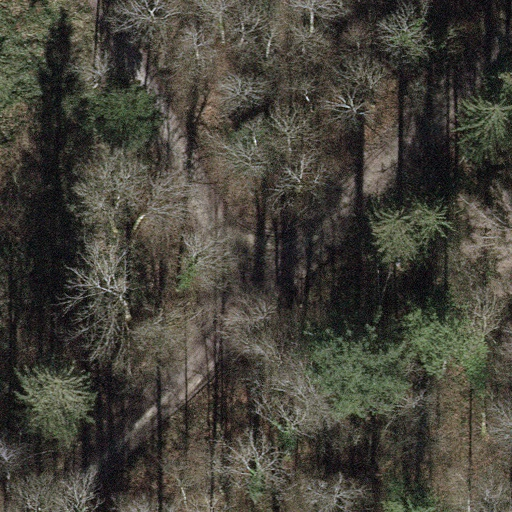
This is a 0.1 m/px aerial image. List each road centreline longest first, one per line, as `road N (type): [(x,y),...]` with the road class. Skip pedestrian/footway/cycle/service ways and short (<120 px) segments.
road 1 (track): [(45,511),(259,313),(511,57)]
road 2 (track): [(259,313),(107,0)]
